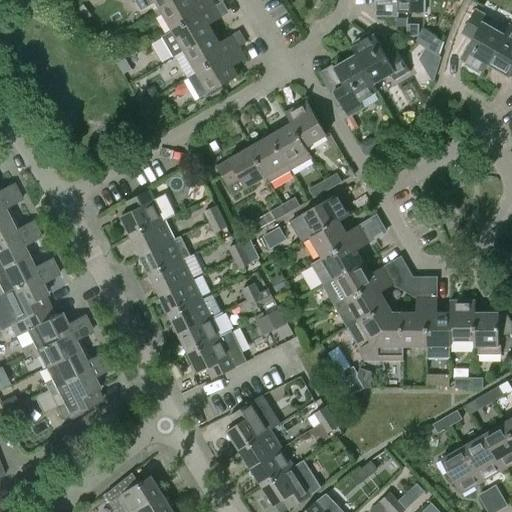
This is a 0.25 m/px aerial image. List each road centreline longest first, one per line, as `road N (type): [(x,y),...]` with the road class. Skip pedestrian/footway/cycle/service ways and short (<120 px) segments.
road 1 (residential): [(376,196),(413,260),(474,260),(510,202),(508,172),(487,126)]
road 2 (residential): [(65,202),(279,70)]
road 3 (residential): [(167,424),(65,202)]
road 4 (residential): [(294,58),(376,196)]
road 5 (residential): [(167,424),(184,402),(282,356)]
road 6 (residential): [(487,126),(376,196)]
